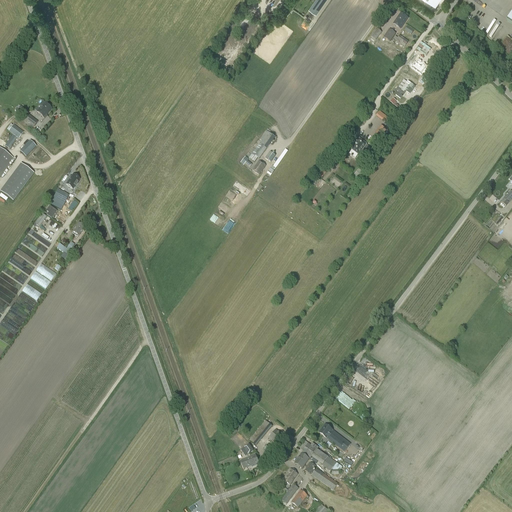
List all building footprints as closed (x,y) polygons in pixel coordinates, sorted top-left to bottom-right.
[(315,0),(309,9),(316,15),(326,0),(315,0)] [(400,29),(408,18),(401,14),(393,24),(400,29)] [(407,26),(404,31),(411,35),(414,31),(407,26)] [(377,29),(371,37),(375,40),(381,32),(377,29)] [(396,34),(389,29),(383,38),(390,42),(396,34)] [(393,39),(405,47),(409,41),(397,33),(393,39)] [(422,74),(427,67),(417,60),(412,67),(420,73),(422,74)] [(407,81),(402,89),(403,89),(403,90),(402,91),(397,88),(395,91),(401,95),(403,95),(404,93),(403,92),(404,90),(410,94),(415,87),(407,81)] [(52,109),(43,101),(39,105),(41,106),(36,112),(44,119),(47,116),(46,115),(52,109)] [(28,111),(20,106),(16,112),(23,117),(28,111)] [(388,124),(391,119),(380,111),(376,117),(388,124)] [(38,122),(28,114),(22,121),(33,129),(38,122)] [(13,125),(8,131),(18,139),(23,132),(13,125)] [(381,126),(375,134),(380,138),(386,130),(381,126)] [(260,141),(261,142),(252,154),(258,158),(259,160),(275,137),(269,133),(267,131),(260,141)] [(366,145),(366,144),(359,139),(351,149),(351,150),(358,155),(359,154),(361,156),(368,147),(366,145)] [(19,152),(26,158),(36,147),(30,141),(19,152)] [(0,176),(14,159),(0,148),(0,176)] [(271,151),(266,158),(272,162),(277,156),(271,151)] [(258,158),(252,154),(248,158),(254,163),(258,158)] [(249,159),(245,157),(240,163),(243,166),(245,164),(250,167),(252,165),(247,161),(249,159)] [(266,166),(258,160),(252,171),(259,176),(266,166)] [(34,175),(22,165),(1,192),(14,202),(34,175)] [(276,169),(272,166),(267,174),(268,175),(267,176),(270,178),(272,174),(276,169)] [(359,168),(353,177),(357,179),(363,171),(359,168)] [(71,177),(70,176),(66,182),(68,183),(66,185),(72,190),(74,187),(75,187),(78,183),(77,182),(79,180),(73,175),(71,177)] [(58,190),(52,202),(63,207),(69,196),(58,190)] [(506,207),(511,199),(511,191),(501,202),(506,207)] [(49,206),(47,211),(49,212),(47,216),(53,218),(57,210),(49,206)] [(46,217),(41,214),(34,224),(39,228),(46,217)] [(215,215),(211,221),(217,224),(220,219),(215,215)] [(78,237),(84,228),(78,224),(72,232),(72,233),(72,234),(77,237),(78,237)] [(224,231),(230,234),(233,227),(228,224),(224,231)] [(56,248),(63,253),(67,256),(75,245),(71,242),(66,249),(59,244),(56,248)] [(41,263),(31,279),(46,289),(56,273),(41,263)] [(28,303),(33,307),(42,293),(27,284),(22,291),(30,297),(28,300),(29,301),(28,303)] [(258,401),(253,396),(245,403),(249,408),(258,401)] [(241,420),(237,416),(233,421),(238,424),(241,420)] [(272,426),(265,421),(249,441),(256,446),(272,426)] [(333,430),(325,424),(319,433),(345,452),(351,444),(333,430)] [(276,430),(269,438),(279,447),(286,438),(276,430)] [(253,451),(249,444),(244,448),(241,449),(245,456),(248,454),(248,455),(253,451)] [(276,451),(268,444),(263,449),(271,457),(276,451)] [(316,449),(308,444),(301,453),(302,453),(294,463),(302,469),(311,457),(323,465),(322,466),(330,471),(336,463),(316,449)] [(259,464),(255,455),(246,458),(247,459),(240,461),(243,469),(251,466),(252,467),(259,464)] [(344,461),(352,466),(354,463),(346,457),(344,461)] [(316,466),(310,462),(304,471),(310,474),(316,466)] [(298,474),(290,469),(283,480),(290,485),(298,474)] [(338,484),(318,469),(312,476),(333,491),(338,484)] [(298,488),(293,485),(282,500),(287,504),(298,488)] [(307,495),(300,490),(291,502),(298,507),(307,495)]
